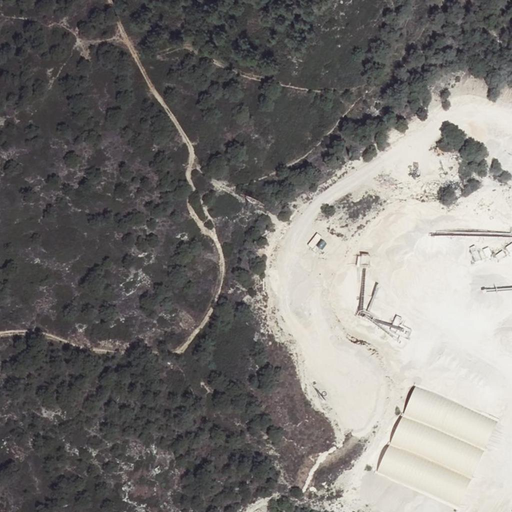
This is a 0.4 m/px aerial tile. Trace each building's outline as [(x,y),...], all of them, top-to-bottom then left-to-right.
[(369,254),(360,254),(360,265),(369,264),(369,254)] [(395,315),(388,330),(395,333),(402,317),(395,315)] [(415,387),(403,415),(484,450),(496,423),(415,387)] [(403,416),(390,444),(471,480),(484,452),(403,416)] [(390,446),(378,474),(459,509),(471,481),(390,446)]
